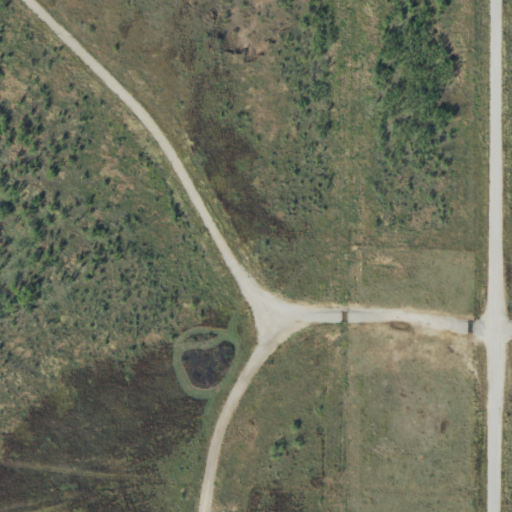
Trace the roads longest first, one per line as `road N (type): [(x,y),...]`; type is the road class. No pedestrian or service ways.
road 1 (residential): [(499,511),(499,0)]
road 2 (track): [(499,500),(0,467)]
